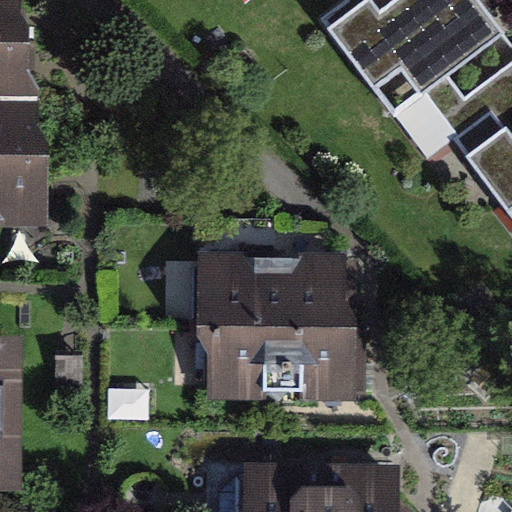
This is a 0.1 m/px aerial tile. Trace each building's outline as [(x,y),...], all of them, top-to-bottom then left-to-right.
[(0,0),(0,33),(24,33),(22,0),(0,0)] [(402,120),(509,42),(477,0),(347,0),(326,16),(402,120)] [(0,33),(0,92),(26,91),(24,33),(0,33)] [(511,47),(509,42),(402,120),(429,155),(455,136),(511,213),(511,47)] [(0,92),(0,151),(29,150),(26,91),(0,92)] [(0,151),(0,209),(32,208),(29,150),(0,151)] [(188,258),(188,319),(346,318),(346,256),(188,258)] [(346,318),(188,319),(189,385),(347,384),(346,318)] [(0,494),(17,495),(18,325),(0,325),(0,494)] [(241,471),(241,511),(399,511),(399,468),(241,471)]
